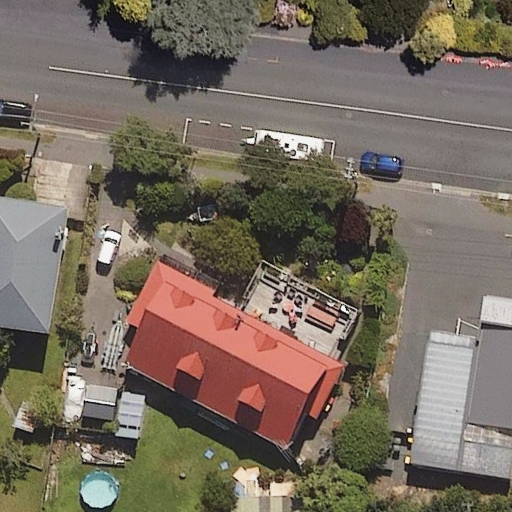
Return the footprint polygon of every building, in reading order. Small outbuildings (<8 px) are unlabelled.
[(68,212),(0,204),(0,331),(54,338),(68,212)] [(217,295),(158,265),(124,330),(141,339),(126,368),(287,453),(334,363),(214,300),(217,295)] [(511,303),(487,300),(480,345),(431,338),(424,386),(394,382),(387,430),(416,435),(411,467),(510,481),(511,470),(511,303)] [(80,440),(79,463),(125,465),(126,442),(80,440)] [(303,511),(303,498),(234,500),(233,511),(303,511)]
